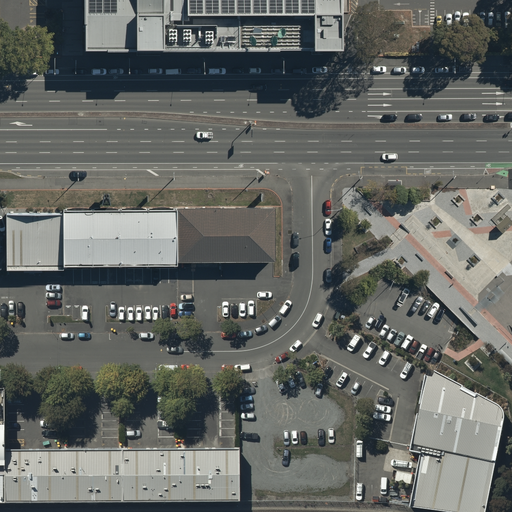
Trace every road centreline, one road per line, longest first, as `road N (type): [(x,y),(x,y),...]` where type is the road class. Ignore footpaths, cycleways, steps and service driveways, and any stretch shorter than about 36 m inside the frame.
road 1 (primary): [(0,96),(511,98)]
road 2 (residential): [(0,352),(244,350),(286,333),(312,287),(309,145)]
road 3 (primary): [(309,145),(0,146)]
road 4 (primary): [(511,145),(309,145)]
